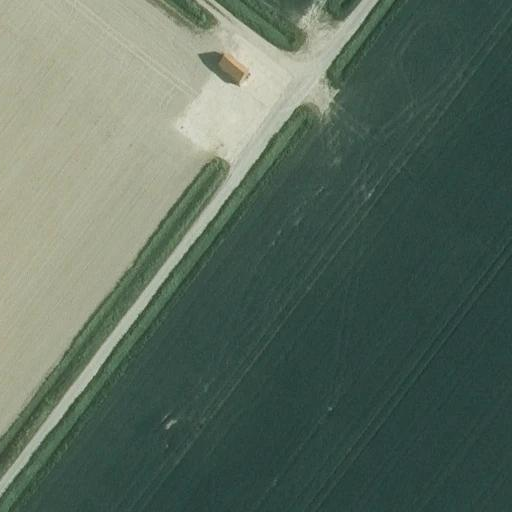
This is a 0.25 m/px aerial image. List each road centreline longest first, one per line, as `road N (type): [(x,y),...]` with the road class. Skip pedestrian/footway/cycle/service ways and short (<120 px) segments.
road 1 (unclassified): [(0,474),(362,0)]
road 2 (track): [(302,77),(202,0)]
